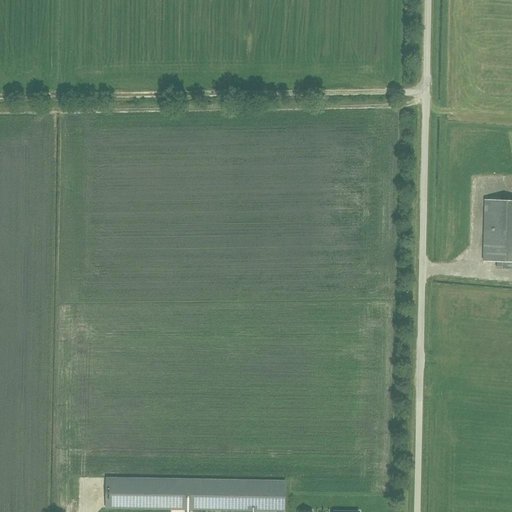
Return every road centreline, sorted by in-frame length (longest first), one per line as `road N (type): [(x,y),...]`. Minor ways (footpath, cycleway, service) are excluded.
road 1 (unclassified): [(418,511),(430,0)]
road 2 (track): [(0,97),(427,90)]
